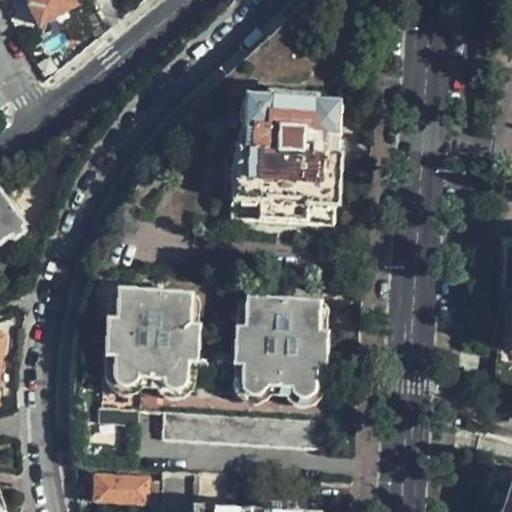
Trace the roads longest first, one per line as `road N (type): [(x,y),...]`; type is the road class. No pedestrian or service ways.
road 1 (residential): [(276,0),(186,79),(98,190),(65,280),(45,374),(46,462),(57,511)]
road 2 (secondary): [(430,0),(400,511)]
road 3 (tertiary): [(0,154),(189,0)]
